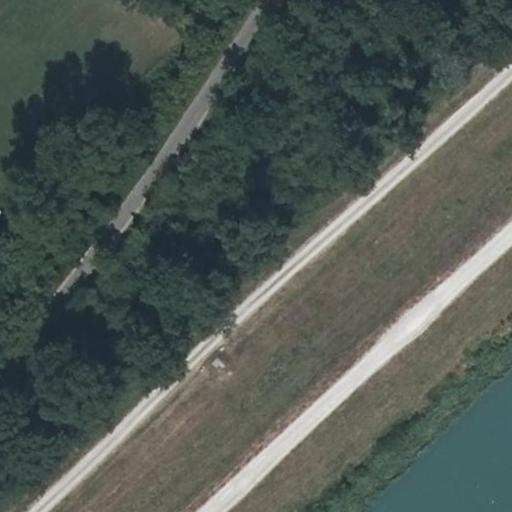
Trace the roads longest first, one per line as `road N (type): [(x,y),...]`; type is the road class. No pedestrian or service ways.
road 1 (track): [(511,74),(273,283),(31,511)]
road 2 (unclassified): [(0,379),(270,0)]
road 3 (track): [(207,511),(511,230)]
